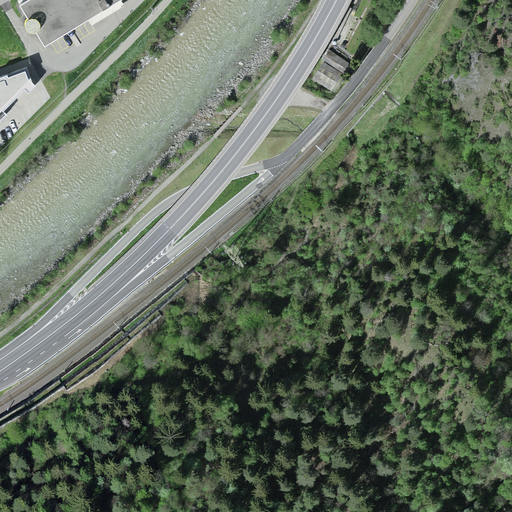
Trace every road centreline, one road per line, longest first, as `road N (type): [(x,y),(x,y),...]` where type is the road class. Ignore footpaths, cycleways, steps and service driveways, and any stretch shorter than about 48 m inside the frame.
road 1 (primary): [(24,355),(136,261),(211,183),(336,0)]
road 2 (primary): [(283,158),(165,204),(0,364)]
road 3 (primary): [(24,355),(169,254),(283,158)]
road 4 (unclassified): [(283,158),(413,0)]
